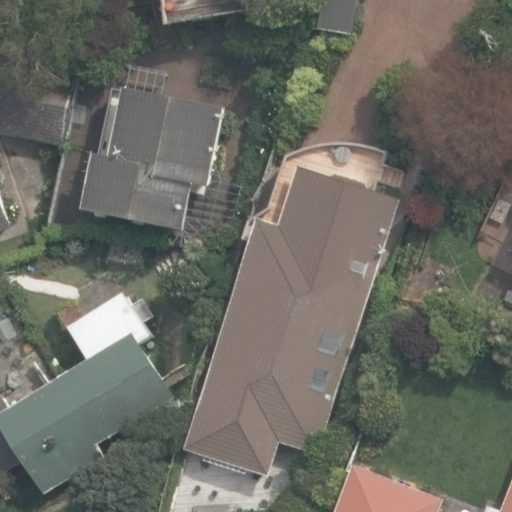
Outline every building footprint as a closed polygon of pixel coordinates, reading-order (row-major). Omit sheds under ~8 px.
[(138,0),(139,16),(247,7),(246,0),(138,0)] [(0,80),(0,134),(72,147),(86,68),(4,54),(0,80)] [(89,209),(193,229),(202,182),(218,185),(233,107),(132,87),(118,157),(100,154),(89,209)] [(190,448),(273,475),(285,441),(323,454),(407,198),(306,165),(286,224),(265,217),(190,448)] [(0,232),(18,227),(0,172),(0,232)] [(140,332),(17,412),(0,386),(0,477),(27,460),(49,493),(187,404),(140,332)] [(511,511),(511,493),(506,509),(492,503),(488,511),(443,511),(449,498),(358,463),(338,511),(511,511)]
